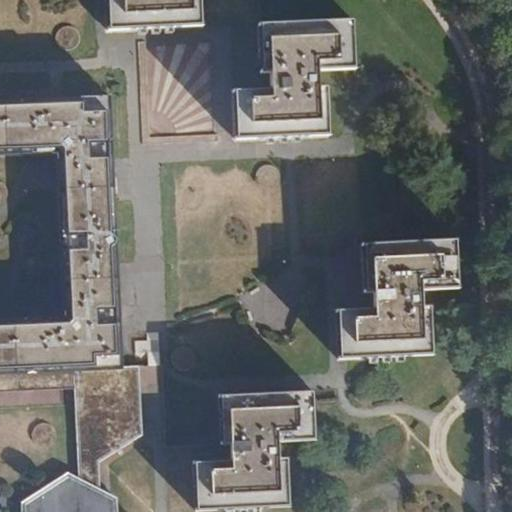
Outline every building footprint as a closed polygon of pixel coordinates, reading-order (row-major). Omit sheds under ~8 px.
[(108,0),(109,31),(202,27),(200,0),(108,0)] [(210,0),(210,22),(258,22),(258,0),(237,1),(237,0),(210,0)] [(318,72),(355,70),(353,22),(259,26),(261,75),(271,74),(272,91),(236,91),(238,140),(329,136),(327,88),(319,88),(318,72)] [(111,97),(0,102),(0,156),(58,155),(65,318),(0,320),(0,376),(123,370),(111,97)] [(341,361),(366,360),(434,358),(432,307),(422,307),(422,292),(458,291),(456,240),(363,243),(365,294),(375,294),(374,311),(339,312),(341,361)] [(136,387),(98,388),(100,446),(112,452),(138,435),(136,387)] [(196,511),(225,511),(289,508),(288,460),(278,460),(277,444),(316,442),(314,393),(221,396),(223,445),(231,445),(232,463),(195,463),(196,511)] [(71,478),(42,496),(40,509),(36,511),(109,511),(101,506),(100,488),(88,488),(71,478)]
